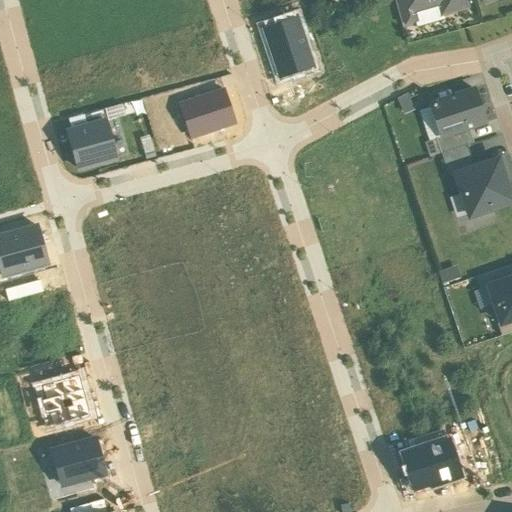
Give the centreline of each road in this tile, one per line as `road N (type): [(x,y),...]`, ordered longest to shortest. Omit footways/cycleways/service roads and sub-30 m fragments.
road 1 (residential): [(269,145),(390,511)]
road 2 (residential): [(59,202),(145,511)]
road 3 (residential): [(269,145),(413,72),(488,53)]
road 4 (residential): [(59,202),(269,145)]
road 5 (residential): [(3,0),(59,202)]
road 6 (residential): [(221,0),(269,145)]
